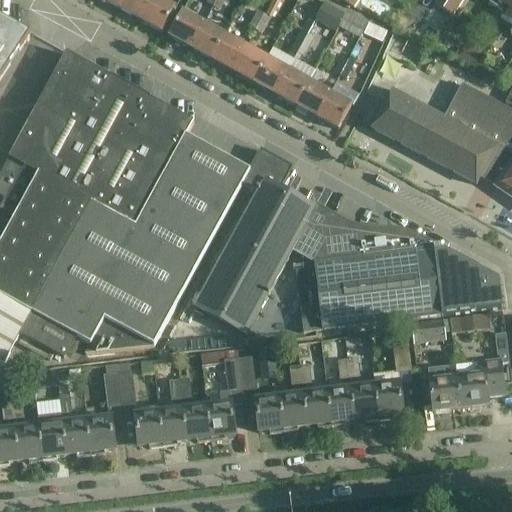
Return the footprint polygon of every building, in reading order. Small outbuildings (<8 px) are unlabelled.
[(98,0),(119,12),(125,0),(98,0)] [(125,0),(119,12),(140,23),(153,0),(125,0)] [(158,0),(153,0),(140,23),(162,35),(176,10),(158,0)] [(214,9),(218,0),(207,0),(205,4),(214,9)] [(218,0),(214,9),(220,13),(227,0),(218,0)] [(273,0),(265,17),(256,32),(263,36),(271,21),(282,0),(273,0)] [(330,0),(338,5),(340,1),(354,10),(360,0),(330,0)] [(368,0),(366,0),(361,14),(401,32),(407,17),(368,0)] [(437,0),(435,3),(453,15),(463,0),(437,0)] [(511,0),(491,0),(488,5),(503,15),(500,20),(511,27),(511,28),(511,31),(511,35),(511,38),(511,37),(511,0)] [(347,17),(345,17),(325,5),(315,22),(336,34),(339,28),(340,29),(347,17)] [(183,13),(168,39),(191,52),(205,26),(183,13)] [(256,32),(265,17),(257,13),(249,28),(256,32)] [(347,17),(340,29),(360,40),(368,27),(346,15),(345,17),(347,17)] [(0,81),(31,36),(29,35),(21,31),(0,19),(0,81)] [(313,27),(306,24),(287,58),(294,62),(297,55),(306,40),(313,27)] [(363,37),(382,45),(387,34),(368,25),(363,37)] [(205,26),(191,52),(212,63),(226,37),(205,26)] [(233,75),(247,49),(226,37),(212,63),(233,75)] [(306,40),(297,55),(305,59),(313,44),(306,40)] [(461,48),(455,60),(477,70),(482,58),(461,48)] [(253,86),(268,60),(247,49),(233,75),(253,86)] [(65,361),(76,342),(89,349),(84,357),(153,350),(242,187),(249,174),(186,140),(194,126),(67,56),(0,178),(0,199),(5,202),(0,211),(0,213),(14,221),(0,246),(0,368),(3,368),(20,337),(65,361)] [(340,78),(348,63),(342,59),(333,75),(340,78)] [(274,97),(289,72),(268,60),(253,86),(274,97)] [(348,63),(340,78),(346,82),(354,66),(348,63)] [(479,68),(473,81),(489,89),(496,76),(479,68)] [(296,109),(310,84),(289,72),(274,97),(296,109)] [(317,121),(331,95),(310,84),(296,109),(317,121)] [(392,92),(371,131),(476,187),(482,177),(497,187),(496,190),(498,191),(511,201),(511,91),(505,105),(511,108),(511,113),(461,87),(444,120),(392,92)] [(331,95),(317,121),(338,132),(352,107),(331,95)] [(257,195),(194,311),(245,339),(248,339),(259,317),(269,322),(279,323),(285,311),(279,303),(269,298),(292,255),(316,211),(282,192),(293,170),(260,152),(249,174),(242,187),(257,195)] [(316,211),(292,255),(310,265),(315,267),(315,270),(295,272),(302,334),(323,331),(323,333),(502,311),(499,283),(440,251),(441,251),(433,247),(429,244),(425,242),(421,240),(417,238),(413,237),(409,235),(405,234),(400,233),(396,232),(391,232),(383,231),(374,231),(369,231),(364,230),(360,229),(355,228),(350,226),(346,224),(342,222),(337,219),(318,208),(316,211)] [(493,317),(450,322),(452,337),(495,332),(494,324),(493,317)] [(443,324),(412,327),(414,348),(445,344),(443,324)] [(395,375),(374,377),(375,387),(379,421),(403,418),(399,384),(398,376),(412,375),(408,341),(392,343),(395,375)] [(252,360),(238,362),(242,394),(256,393),(252,360)] [(347,362),(350,381),(360,380),(357,361),(347,362)] [(221,405),(207,407),(211,442),(236,439),(232,408),(244,407),(242,394),(238,362),(226,363),(223,364),(227,394),(219,395),(221,405)] [(350,381),(347,362),(337,364),(339,383),(350,381)] [(457,380),(461,414),(489,411),(488,401),(505,399),(500,363),(456,368),(457,380)] [(301,368),(303,388),(313,387),(311,367),(301,368)] [(303,388),(301,368),(289,370),(291,389),(303,388)] [(56,374),(34,377),(34,378),(35,392),(58,389),(56,375),(56,374)] [(131,375),(118,376),(122,408),(135,407),(131,375)] [(118,377),(117,377),(104,378),(108,410),(122,408),(118,377)] [(379,421),(374,377),(372,377),(373,387),(351,390),(355,424),(379,421)] [(429,388),(426,388),(427,403),(431,403),(433,417),(461,414),(458,381),(457,380),(429,383),(429,388)] [(179,382),(181,402),(192,401),(189,381),(179,382)] [(181,402),(179,382),(169,384),(171,403),(181,402)] [(355,424),(351,390),(327,393),(331,427),(355,424)] [(304,396),(308,430),(331,427),(327,393),(304,396)] [(59,397),(62,417),(72,415),(70,396),(59,397)] [(308,430),(304,396),(280,398),(284,433),(308,430)] [(284,433),(280,398),(254,402),(259,436),(284,433)] [(13,402),(15,421),(24,420),(22,401),(13,402)] [(15,421),(13,402),(1,404),(3,422),(15,421)] [(211,442),(207,407),(182,410),(186,445),(211,442)] [(186,445),(182,410),(159,413),(163,448),(186,445)] [(163,448),(159,413),(134,416),(138,451),(163,448)] [(62,417),(39,419),(40,428),(44,462),(66,459),(63,425),(62,417)] [(87,422),(91,456),(115,453),(111,419),(87,422)] [(91,456),(87,422),(63,425),(66,459),(91,456)] [(16,430),(20,465),(44,462),(40,428),(16,430)] [(0,467),(20,465),(16,430),(0,432),(0,467)]
